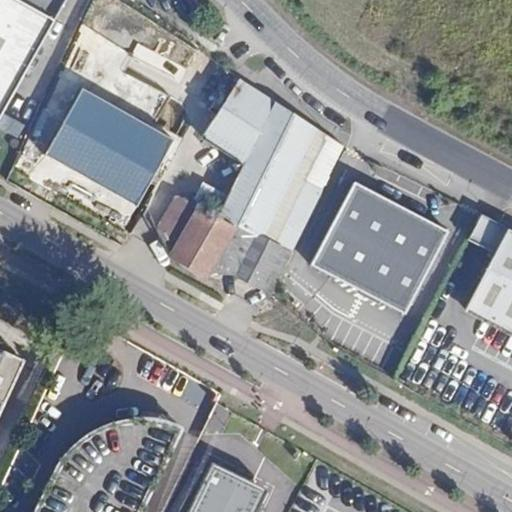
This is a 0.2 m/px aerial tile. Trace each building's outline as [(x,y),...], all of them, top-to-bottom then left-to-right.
[(0,0),(0,114),(52,21),(14,0),(0,0)] [(181,82),(83,20),(17,174),(121,236),(184,137),(159,121),(181,82)] [(316,197),(343,143),(233,74),(201,137),(245,160),(215,218),(175,196),(156,229),(171,253),(187,227),(223,248),(234,274),(268,293),(316,197)] [(455,235),(360,187),(319,268),(414,315),(455,235)] [(171,255),(208,275),(234,274),(223,248),(187,227),(171,253),(171,255)] [(511,333),(511,232),(507,230),(465,308),(511,333)] [(5,353),(0,364),(0,408),(23,361),(5,353)] [(142,511),(179,436),(173,434),(168,431),(161,430),(155,428),(149,427),(142,427),(136,427),(129,427),(123,428),(117,430),(110,431),(104,434),(98,436),(93,439),(87,443),(82,447),(77,451),(72,455),(68,460),(64,465),(54,477),(36,511),(142,511)] [(263,511),(275,488),(220,462),(195,511),(263,511)]
